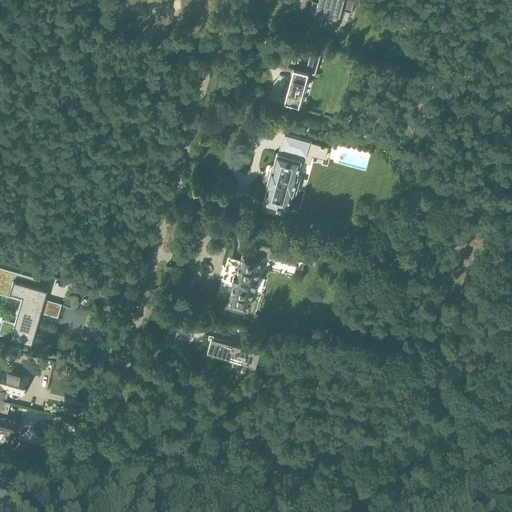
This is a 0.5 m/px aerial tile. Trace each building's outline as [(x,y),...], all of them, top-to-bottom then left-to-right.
[(149,0),(148,6),(167,11),(170,0),(149,0)] [(318,0),(318,2),(313,0),(312,2),(314,2),(313,5),(311,5),(308,16),(325,20),(324,26),(336,30),(342,10),(351,12),(354,0),(318,0)] [(316,74),(322,50),(312,48),(306,71),(294,68),(285,101),(299,105),(309,72),(316,74)] [(297,172),(300,173),(303,163),(300,162),(301,159),(302,154),(307,156),(311,141),(285,133),(281,147),(282,147),(280,154),(277,153),(274,165),(275,165),(274,170),(272,169),(268,184),(270,185),(268,189),(267,189),(264,201),(288,207),(292,192),(297,172)] [(298,266),(301,254),(270,245),(270,246),(264,244),(262,244),(260,245),(259,246),(256,254),(244,251),(243,251),(241,261),(240,260),(240,261),(232,258),(228,257),(226,266),(219,290),(231,293),(231,294),(229,304),(230,304),(229,309),(244,313),(246,308),(247,309),(250,299),(251,299),(254,288),(257,278),(257,277),(258,275),(260,266),(259,266),(260,264),(262,264),(263,259),(262,258),(262,256),(262,255),(267,256),(267,257),(282,261),(298,266)] [(57,317),(61,304),(40,297),(43,288),(33,285),(36,277),(3,267),(0,276),(0,278),(1,279),(0,283),(0,290),(22,297),(14,322),(5,319),(0,334),(31,343),(34,331),(31,331),(37,311),(57,317)] [(256,365),(260,350),(207,335),(203,349),(256,365)] [(18,361),(21,351),(8,347),(5,357),(18,361)] [(25,386),(27,377),(0,369),(0,399),(3,400),(6,389),(21,393),(24,386),(25,386)] [(7,401),(3,400),(0,399),(0,430),(2,431),(0,438),(13,441),(15,435),(16,435),(18,425),(17,425),(19,418),(3,413),(7,401)]
